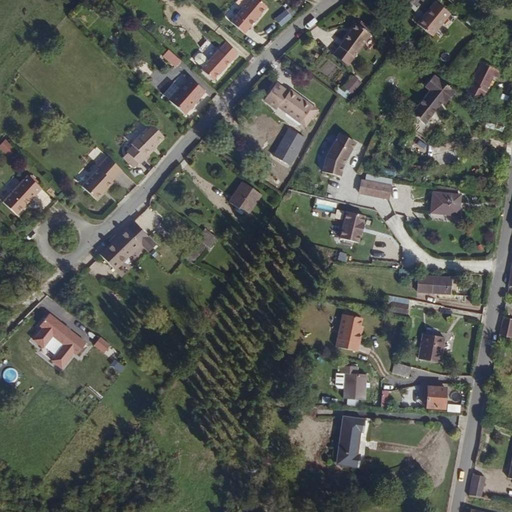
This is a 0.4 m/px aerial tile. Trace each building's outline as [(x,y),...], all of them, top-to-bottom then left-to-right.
[(253,23),(267,7),(259,0),(249,0),(239,12),(253,23)] [(432,36),(451,13),(435,1),(417,23),(432,36)] [(244,34),(253,23),(239,12),(231,22),(244,34)] [(355,58),(372,35),(356,24),(340,47),(355,58)] [(417,46),(405,37),(401,42),(412,52),(417,46)] [(169,49),(162,56),(175,69),(181,62),(169,49)] [(219,76),(233,60),(220,49),(212,59),(206,65),(219,76)] [(212,59),(204,52),(201,52),(197,57),(197,58),(206,65),(212,59)] [(206,65),(197,58),(198,60),(205,67),(206,65)] [(483,98),(494,76),(498,78),(501,72),(481,61),(466,90),(483,98)] [(219,76),(206,65),(205,67),(203,69),(215,80),(219,76)] [(437,108),(443,100),(446,103),(455,91),(434,75),(425,86),(430,91),(413,113),(419,118),(411,126),(426,139),(445,114),(437,108)] [(351,76),(342,88),(351,94),(360,83),(351,76)] [(187,115),(207,92),(191,79),(172,101),(187,115)] [(301,124),(314,105),(292,89),(290,91),(279,82),(265,100),(278,109),(280,107),(301,124)] [(147,154),(166,136),(154,123),(134,142),(136,145),(132,148),(144,160),(149,156),(147,154)] [(344,165),(357,141),(340,133),(326,157),(322,172),(340,177),(344,165)] [(0,148),(9,159),(17,153),(6,139),(0,143),(0,148)] [(144,160),(132,148),(130,150),(131,151),(141,161),(142,162),(144,160)] [(141,161),(131,151),(126,155),(136,165),(141,161)] [(114,178),(124,166),(112,154),(102,164),(104,166),(84,186),(99,199),(116,180),(114,178)] [(389,198),(393,178),(363,173),(360,192),(389,198)] [(20,216),(46,189),(31,175),(6,202),(20,216)] [(250,214),(263,195),(244,182),(231,202),(250,214)] [(458,214),(460,194),(434,191),(431,212),(458,214)] [(362,226),(365,215),(347,210),(340,237),(358,242),(360,234),(362,234),(364,226),(362,226)] [(151,238),(137,221),(103,254),(116,268),(129,253),(132,257),(151,238)] [(205,237),(210,231),(207,228),(202,234),(205,237)] [(212,248),(219,239),(210,231),(205,237),(203,239),(210,246),(212,248)] [(195,263),(210,246),(203,239),(186,259),(195,263)] [(119,271),(132,257),(129,253),(116,268),(119,271)] [(14,280),(28,273),(24,265),(10,272),(14,280)] [(451,292),(452,277),(418,275),(417,290),(451,292)] [(408,313),(410,302),(393,300),(392,311),(408,313)] [(360,350),(364,329),(361,329),(363,317),(344,313),(337,346),(360,350)] [(62,373),(86,342),(49,314),(30,339),(43,349),(52,337),(63,345),(49,363),(62,373)] [(510,336),(511,323),(511,317),(501,314),(497,332),(510,336)] [(442,360),(446,336),(423,332),(419,357),(442,360)] [(101,340),(95,344),(101,353),(107,349),(101,340)] [(412,366),(396,361),(393,372),(410,376),(412,366)] [(368,381),(368,374),(360,373),(360,365),(343,365),(342,372),(347,372),(345,396),(367,398),(368,386),(368,381)] [(446,407),(446,386),(430,385),(429,391),(428,399),(428,406),(446,407)] [(358,453),(361,429),(364,429),(365,419),(345,416),(339,462),(359,465),(361,454),(358,453)] [(488,430),(490,422),(481,419),(479,428),(488,430)] [(479,495),(481,482),(469,479),(467,493),(479,495)]
